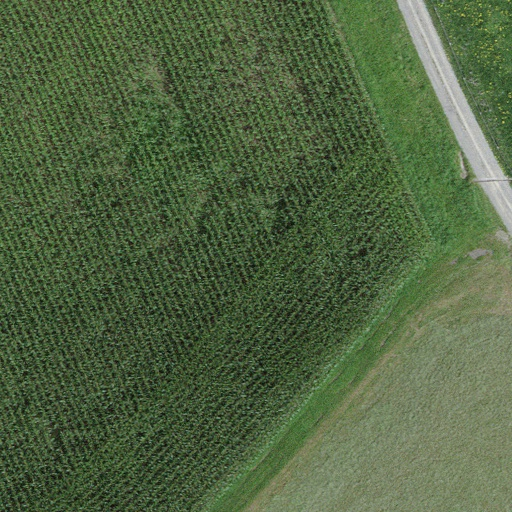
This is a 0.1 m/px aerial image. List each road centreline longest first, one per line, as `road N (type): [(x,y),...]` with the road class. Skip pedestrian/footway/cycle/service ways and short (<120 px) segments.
road 1 (track): [(225,511),(444,273),(511,249)]
road 2 (track): [(409,0),(484,163),(511,202)]
